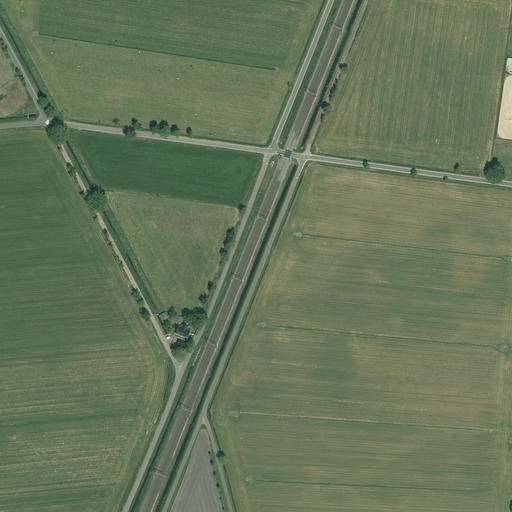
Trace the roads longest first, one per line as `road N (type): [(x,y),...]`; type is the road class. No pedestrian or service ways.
road 1 (unclassified): [(180,372),(48,123)]
road 2 (unclassified): [(202,416),(304,157)]
road 3 (unclassified): [(180,372),(270,152)]
road 4 (tertiary): [(270,152),(48,123)]
road 5 (tertiary): [(511,185),(304,157)]
road 6 (track): [(304,157),(367,0)]
road 7 (unclassified): [(270,152),(331,0)]
road 8 (unclassified): [(125,511),(180,372)]
